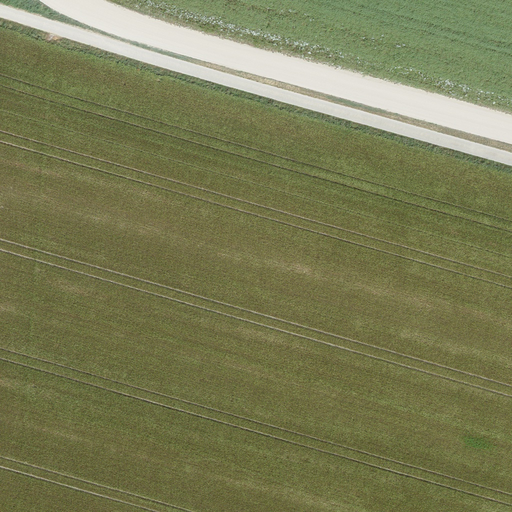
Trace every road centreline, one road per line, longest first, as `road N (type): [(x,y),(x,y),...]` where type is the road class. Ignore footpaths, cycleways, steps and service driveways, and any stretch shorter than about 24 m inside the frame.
road 1 (track): [(5,0),(511,149)]
road 2 (unknown): [(68,0),(156,36),(511,138)]
